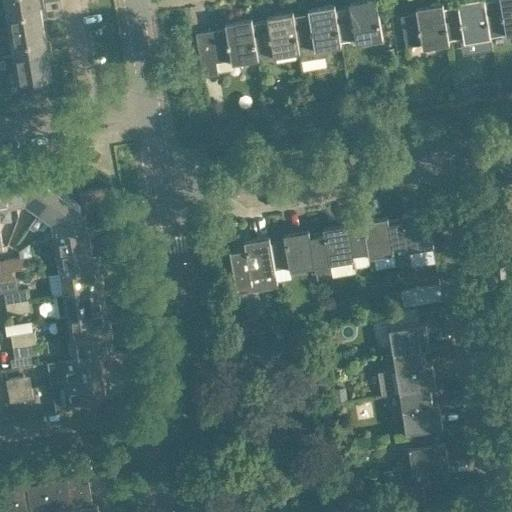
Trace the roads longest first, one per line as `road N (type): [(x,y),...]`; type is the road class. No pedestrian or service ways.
road 1 (residential): [(469,511),(474,494),(429,156)]
road 2 (residential): [(157,192),(429,156)]
road 3 (residential): [(171,438),(179,372),(157,192)]
road 4 (residential): [(171,438),(132,426),(0,431)]
road 5 (residential): [(86,119),(66,0)]
